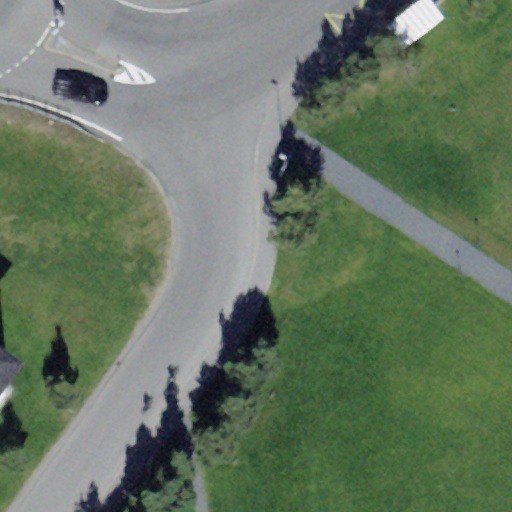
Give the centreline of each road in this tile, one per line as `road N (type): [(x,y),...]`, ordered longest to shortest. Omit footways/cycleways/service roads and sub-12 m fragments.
road 1 (residential): [(183,92),(223,169),(232,221),(206,298),(48,511)]
road 2 (residential): [(14,23),(183,92)]
road 3 (residential): [(183,92),(308,0)]
